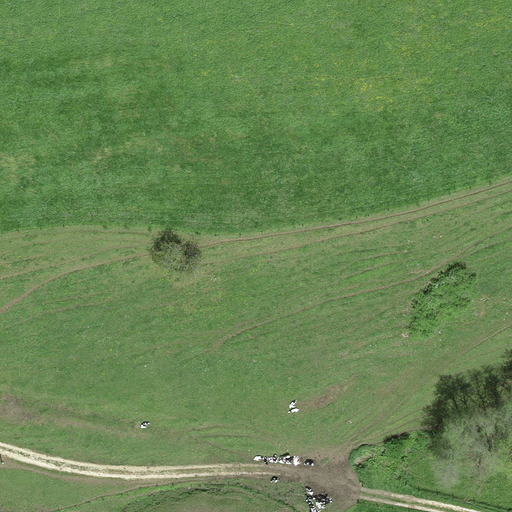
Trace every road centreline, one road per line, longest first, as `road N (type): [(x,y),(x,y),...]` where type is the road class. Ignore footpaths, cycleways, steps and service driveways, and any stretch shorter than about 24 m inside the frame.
road 1 (track): [(455,511),(287,468),(96,467),(0,442)]
road 2 (track): [(322,478),(451,358),(511,318)]
